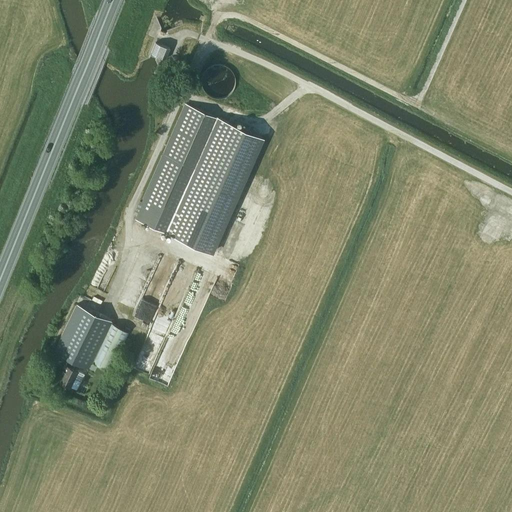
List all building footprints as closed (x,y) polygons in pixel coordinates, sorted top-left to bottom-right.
[(151,53),(165,59),(170,48),(155,42),(151,53)] [(210,96),(216,98),(222,98),(227,96),(232,92),(234,87),(235,81),(234,75),(232,71),(228,67),(223,64),(218,64),(212,65),(207,68),(203,73),(201,79),(202,86),(205,91),(210,96)] [(211,252),(262,137),(185,102),(162,153),(164,153),(135,217),(172,234),(171,234),(211,252)] [(167,294),(178,261),(161,255),(152,281),(141,277),(145,267),(139,265),(125,305),(138,310),(135,317),(152,323),(150,329),(171,336),(183,299),(167,294)] [(111,322),(109,321),(74,303),(72,308),(56,341),(59,342),(54,351),(69,357),(65,365),(65,364),(57,380),(70,386),(77,371),(72,368),(76,362),(86,368),(105,330),(107,331),(111,322)] [(111,322),(107,331),(92,361),(110,370),(128,331),(111,322)] [(153,373),(151,378),(169,386),(171,381),(153,373)]
